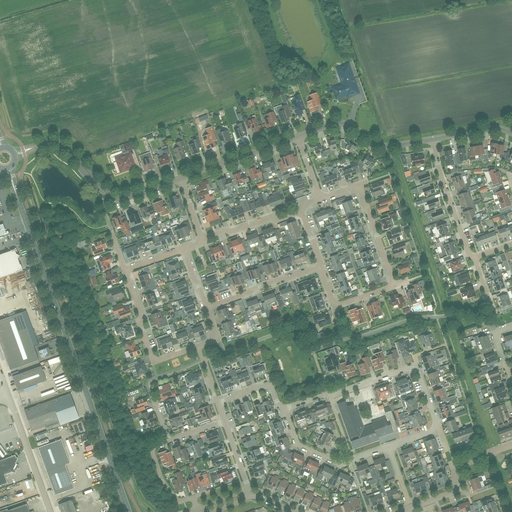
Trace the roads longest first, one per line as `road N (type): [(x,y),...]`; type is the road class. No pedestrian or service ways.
road 1 (secondary): [(128,511),(7,168)]
road 2 (tertiary): [(14,154),(62,144),(114,198),(180,178)]
road 3 (tertiary): [(297,136),(339,122),(385,146),(433,138)]
road 4 (residential): [(198,346),(158,361),(151,356),(124,270)]
road 5 (residential): [(474,257),(433,138)]
road 6 (tertiary): [(180,178),(297,136)]
road 7 (unclassified): [(50,511),(8,395)]
road 8 (residential): [(206,307),(321,266)]
